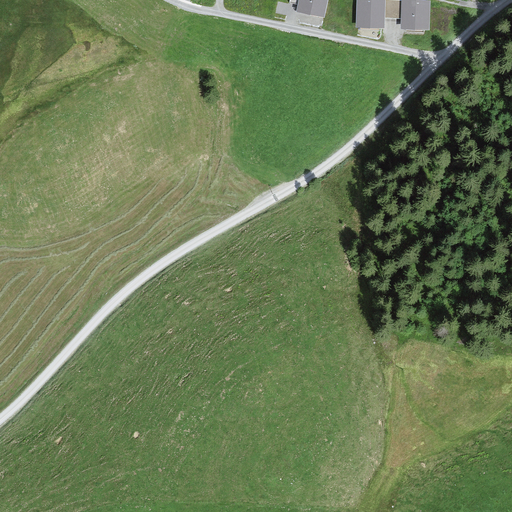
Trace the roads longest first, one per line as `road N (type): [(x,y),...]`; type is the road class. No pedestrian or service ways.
road 1 (track): [(0,418),(134,283),(323,168),(441,57)]
road 2 (residential): [(441,57),(175,0)]
